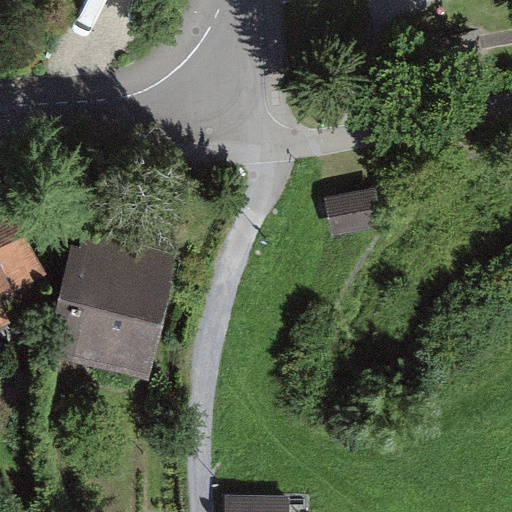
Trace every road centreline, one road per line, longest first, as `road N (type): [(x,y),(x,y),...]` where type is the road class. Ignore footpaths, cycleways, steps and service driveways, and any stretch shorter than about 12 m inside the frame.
road 1 (residential): [(205,59),(255,135),(256,213),(194,397),(198,511)]
road 2 (residential): [(205,59),(150,89),(0,107)]
